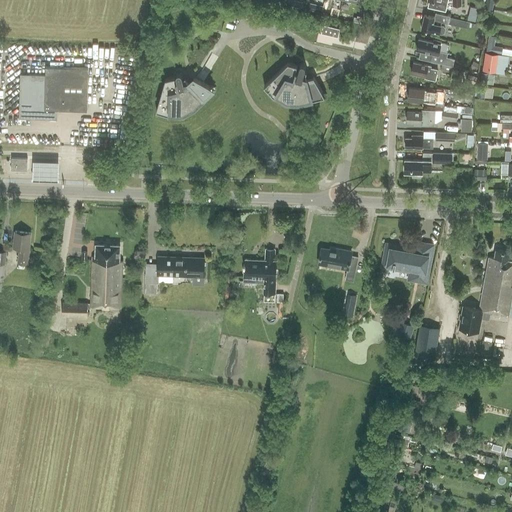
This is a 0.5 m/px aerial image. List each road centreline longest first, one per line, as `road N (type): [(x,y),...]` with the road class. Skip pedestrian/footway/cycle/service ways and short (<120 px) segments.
road 1 (secondary): [(339,200),(0,191)]
road 2 (tertiary): [(339,200),(383,0)]
road 3 (secondary): [(511,208),(339,200)]
road 4 (residential): [(391,158),(395,77),(414,0)]
